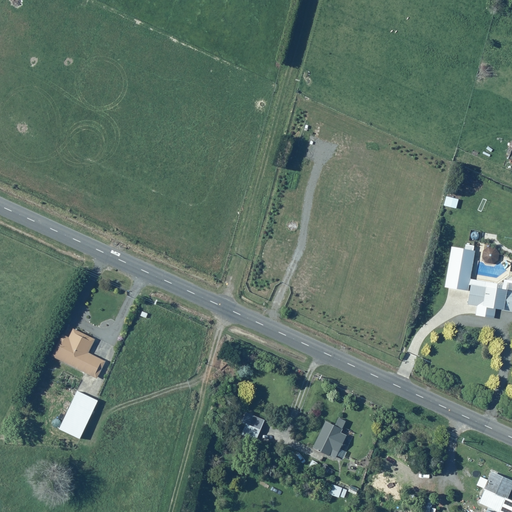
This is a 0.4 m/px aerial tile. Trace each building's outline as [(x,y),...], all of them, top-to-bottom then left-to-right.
[(458,199),(445,196),(443,206),(456,208),(458,199)] [(474,250),(451,246),(443,286),(468,291),(467,304),(476,305),(475,315),(494,317),(495,308),(503,308),(503,312),(511,312),(511,280),(507,280),(506,288),(497,287),(498,284),(487,282),(487,280),(470,277),(474,250)] [(491,246),(490,246),(489,246),(488,246),(488,247),(487,247),(486,247),(486,248),(485,248),(485,249),(484,249),(484,250),(483,250),(483,251),(483,252),(482,252),(482,253),(482,254),(482,255),(482,256),(482,257),(483,258),(483,259),(484,260),(485,261),(486,262),(487,262),(488,263),(489,263),(490,263),(491,263),(492,263),(493,263),(494,263),(494,262),(495,262),(496,262),(496,261),(497,261),(497,260),(498,260),(498,259),(498,258),(499,258),(499,257),(499,256),(499,255),(499,254),(499,253),(499,252),(498,251),(498,250),(497,249),(497,248),(496,248),(495,247),(494,247),(494,246),(493,246),(492,246),(491,246)] [(66,325),(51,356),(97,378),(105,361),(88,353),(95,339),(66,325)] [(57,427),(78,439),(99,400),(77,389),(57,427)] [(258,442),(267,421),(246,412),(242,422),(247,425),(242,436),(258,442)] [(339,416),(335,425),(325,421),(313,448),(336,459),(346,434),(342,432),(347,420),(339,416)] [(511,488),(511,479),(490,470),(487,478),(480,475),(476,484),(485,488),(478,503),(487,507),(484,511),(501,511),(511,511),(511,498),(508,497),(511,488)] [(332,482),(327,493),(339,498),(340,496),(345,499),(349,490),(332,482)] [(418,511),(396,511),(394,511),(434,511),(436,508),(431,507),(434,496),(424,494),(418,511)]
